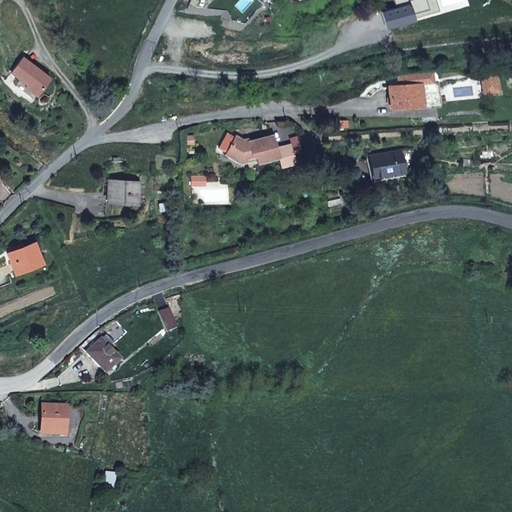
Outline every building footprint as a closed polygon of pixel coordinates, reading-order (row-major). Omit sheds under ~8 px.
[(391,38),(409,34),(408,27),(389,31),(391,38)] [(411,44),(409,34),(391,38),(390,38),(393,48),(411,44)] [(51,79),(23,57),(11,72),(27,85),(28,85),(29,83),(40,92),(51,79)] [(482,70),(484,93),(500,91),(498,68),(482,70)] [(400,85),(390,85),(392,107),(441,103),(440,82),(435,82),(434,72),(429,72),(399,75),(400,85)] [(40,92),(29,83),(28,85),(27,85),(26,87),(38,96),(40,92)] [(296,153),(296,152),(296,151),(292,152),(290,144),(277,148),(274,135),(244,142),(244,140),(235,135),(225,154),(240,163),(246,161),(246,159),(256,156),(258,163),(279,157),(281,166),(295,163),(294,159),(298,158),(296,153)] [(404,171),(400,150),(369,156),(373,176),(383,174),(384,177),(404,174),(404,171)] [(196,176),(196,185),(205,185),(205,176),(196,176)] [(137,203),(139,182),(109,180),(108,202),(137,203)] [(43,263),(35,243),(7,254),(15,273),(43,263)] [(177,328),(169,308),(158,312),(166,332),(177,328)] [(37,336),(30,330),(22,340),(28,345),(37,336)] [(120,360),(109,348),(114,343),(106,335),(87,352),(105,373),(120,360)] [(42,405),(40,433),(64,434),(66,406),(42,405)] [(105,471),(103,493),(113,494),(116,473),(105,471)]
